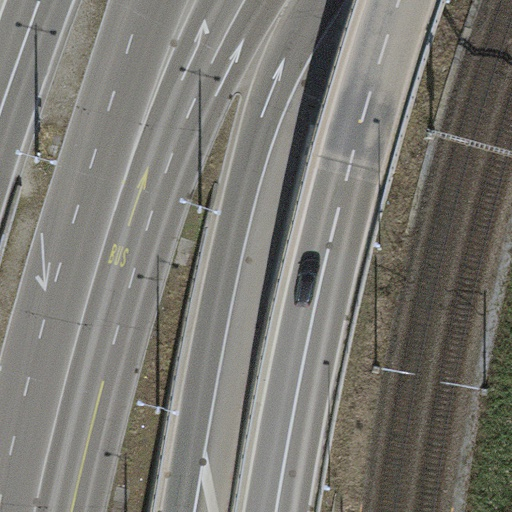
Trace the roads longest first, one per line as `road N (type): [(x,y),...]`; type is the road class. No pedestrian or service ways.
road 1 (trunk): [(279,508),(350,167),(404,0)]
road 2 (primary): [(183,511),(284,0)]
road 3 (primary): [(36,511),(103,245),(143,131)]
road 4 (primary): [(143,131),(256,0)]
road 5 (primary): [(160,0),(143,131)]
road 6 (trunk): [(42,0),(0,116)]
